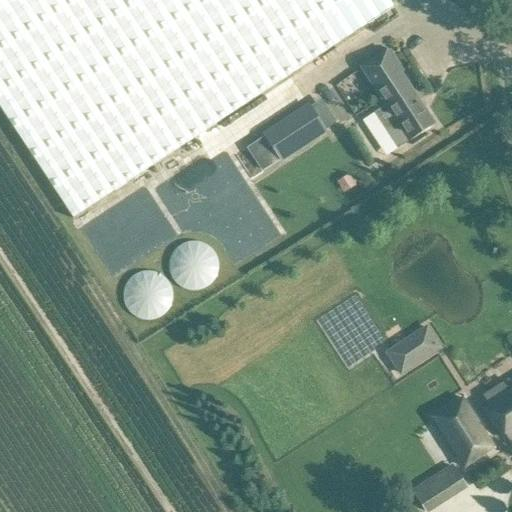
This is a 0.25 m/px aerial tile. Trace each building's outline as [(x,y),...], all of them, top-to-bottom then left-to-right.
[(0,0),(0,108),(72,219),(394,7),(389,0),(0,0)] [(350,120),(380,100),(385,107),(381,110),(386,117),(380,121),(398,148),(434,125),(401,74),(404,72),(390,51),(330,91),(350,120)] [(264,135),(281,161),(325,132),(309,106),(264,135)] [(348,176),(337,183),(343,192),(354,186),(348,176)] [(379,347),(359,360),(377,387),(433,351),(429,345),(421,332),(384,354),(379,347)] [(511,389),(487,406),(498,422),(508,439),(511,436),(511,389)] [(459,396),(431,415),(465,467),(494,448),(459,396)] [(356,424),(368,448),(414,426),(402,402),(356,424)] [(451,462),(411,488),(424,508),(464,482),(451,462)]
